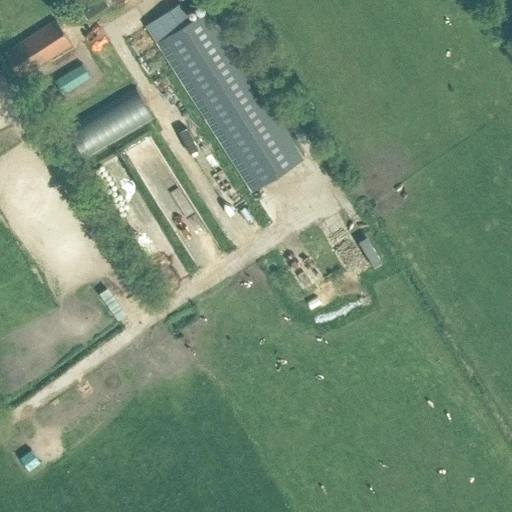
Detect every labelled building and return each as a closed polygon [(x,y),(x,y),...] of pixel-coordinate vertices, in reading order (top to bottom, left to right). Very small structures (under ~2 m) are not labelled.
[(303,159),(264,98),(207,8),(190,19),(179,2),(158,15),(169,32),(155,41),(252,191),(303,159)] [(19,75),(70,42),(55,18),(3,51),(19,75)] [(126,35),(80,57),(113,129),(133,119),(135,123),(162,110),(126,35)] [(155,135),(209,244),(229,234),(175,126),(155,135)] [(311,268),(325,286),(347,269),(333,251),(311,268)]
